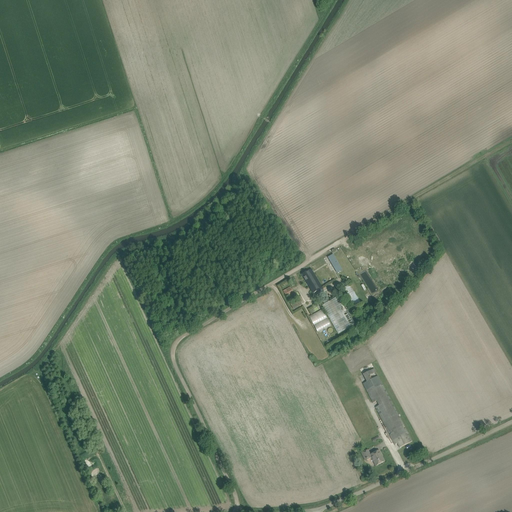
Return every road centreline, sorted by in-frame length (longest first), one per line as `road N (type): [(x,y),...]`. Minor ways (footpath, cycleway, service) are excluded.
road 1 (track): [(240,511),(174,363),(177,339),(511,138)]
road 2 (track): [(316,0),(322,19),(226,176),(177,220),(111,247),(36,356),(0,380)]
road 3 (unclassified): [(317,510),(511,421)]
